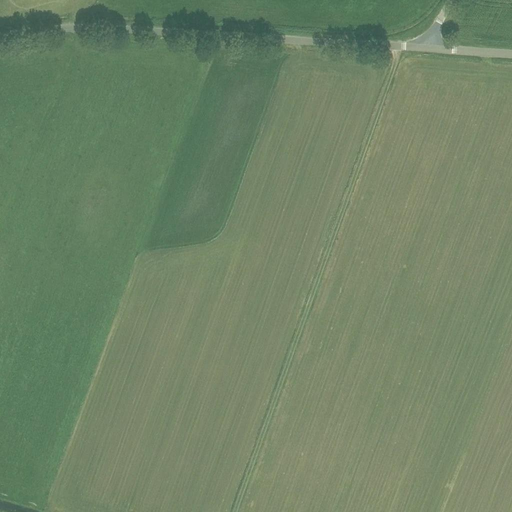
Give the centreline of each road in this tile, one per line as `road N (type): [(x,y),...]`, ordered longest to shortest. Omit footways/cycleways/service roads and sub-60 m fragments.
road 1 (track): [(236,511),(399,46)]
road 2 (unclassified): [(0,35),(53,27),(180,30),(427,48)]
